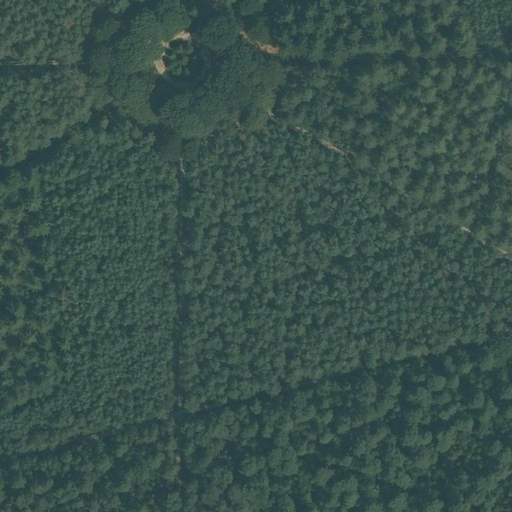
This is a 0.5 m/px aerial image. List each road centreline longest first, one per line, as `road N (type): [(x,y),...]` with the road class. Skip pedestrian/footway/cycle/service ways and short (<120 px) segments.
road 1 (track): [(0,460),(511,331)]
road 2 (track): [(185,92),(178,511)]
road 3 (track): [(511,258),(209,80)]
road 4 (track): [(207,60),(511,46)]
road 5 (track): [(151,59),(0,64)]
